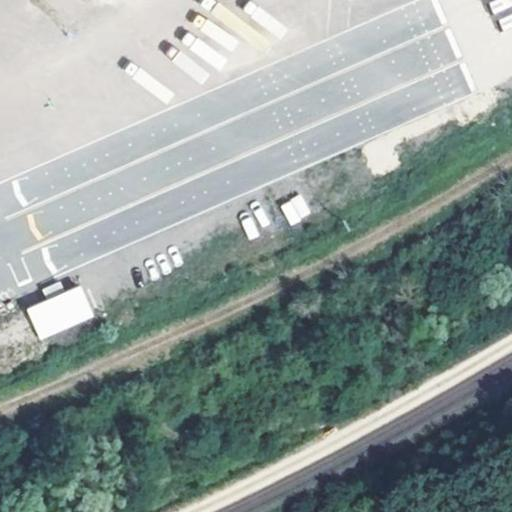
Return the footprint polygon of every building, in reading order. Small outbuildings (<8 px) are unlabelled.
[(511,0),(486,0),(500,31),(511,26),(511,0)] [(461,66),(446,70),(453,98),(469,93),(461,66)] [(81,255),(281,184),(275,167),(254,149),(247,131),(236,135),(228,129),(220,139),(195,148),(214,124),(201,129),(193,105),(187,108),(190,118),(174,124),(164,116),(138,125),(125,140),(134,164),(125,175),(133,196),(121,200),(123,205),(110,220),(92,226),(98,243),(79,249),(81,255)] [(291,225),(312,213),(299,193),(279,205),(291,225)] [(25,314),(38,341),(89,317),(76,289),(25,314)]
